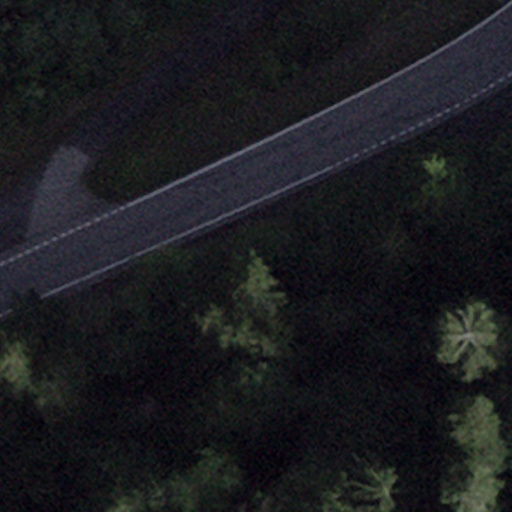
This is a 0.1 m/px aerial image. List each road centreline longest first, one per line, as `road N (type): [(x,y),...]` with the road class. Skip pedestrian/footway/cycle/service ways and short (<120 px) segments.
road 1 (tertiary): [(0,295),(399,83),(511,11)]
road 2 (track): [(27,223),(47,190),(224,0)]
